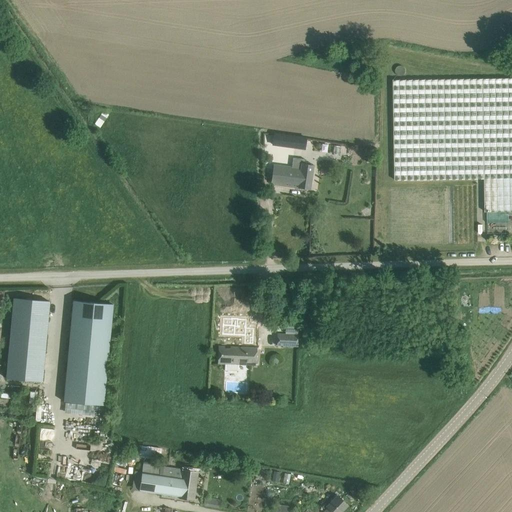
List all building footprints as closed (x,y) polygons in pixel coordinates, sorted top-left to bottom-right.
[(511,76),(393,79),(395,178),(485,177),(485,210),(511,209),(511,76)] [(99,112),(93,123),(97,126),(104,115),(99,112)] [(273,144),(305,148),(306,138),(274,134),(273,144)] [(313,166),(304,164),(305,160),(293,158),(292,168),(274,165),(271,184),(309,189),(313,166)] [(488,223),(488,233),(510,233),(510,222),(488,223)] [(49,301),(13,298),(6,378),(42,381),(49,301)] [(113,305),(73,301),(64,401),(104,405),(113,305)] [(277,346),(298,346),(298,335),(278,334),(277,346)] [(219,346),(218,364),(225,364),(225,371),(239,371),(239,364),(255,365),(257,348),(231,347),(231,349),(224,349),(224,347),(219,346)] [(39,439),(53,441),(54,429),(40,428),(39,439)] [(139,491),(194,500),(198,472),(144,463),(139,491)] [(64,478),(66,465),(55,464),(53,477),(64,478)] [(274,471),(271,481),(278,483),(280,472),(274,471)] [(328,508),(324,511),(340,511),(347,505),(337,496),(327,507),(328,508)] [(203,505),(219,507),(220,499),(205,497),(203,505)] [(285,511),(287,505),(274,503),(272,511),(285,511)]
